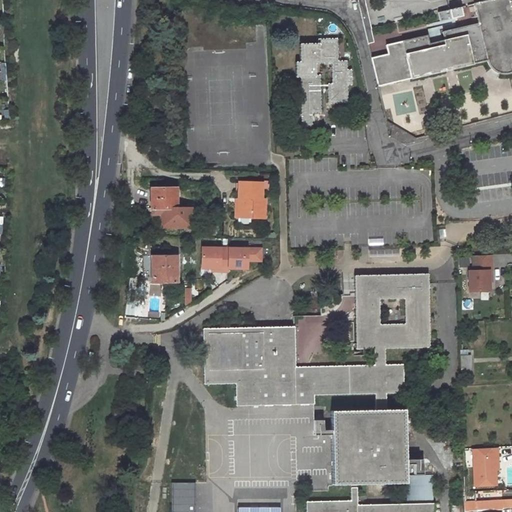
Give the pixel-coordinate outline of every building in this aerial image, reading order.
[(368,19),(363,0),(356,0),(362,20),(368,19)] [(477,24),(442,32),(444,40),(428,44),(426,35),(386,45),(388,54),(371,58),(377,86),(485,61),(486,64),(489,69),(493,72),(498,75),(501,75),(504,75),(509,74),(511,72),(511,21),(507,0),(490,0),(473,4),(477,24)] [(462,15),(460,7),(448,9),(450,18),(462,15)] [(371,28),(368,19),(362,20),(364,30),(371,28)] [(374,41),(371,28),(364,30),(367,42),(374,41)] [(327,101),(347,101),(347,83),(352,83),(352,68),(347,67),(347,58),(338,58),(338,36),(317,36),(317,40),(299,40),(299,58),(295,58),(295,75),(299,75),(300,124),(311,125),(312,111),(319,111),(319,73),(315,73),(315,61),(331,61),(330,80),(326,80),(327,101)] [(265,182),(241,182),(240,197),(242,198),(241,208),(250,209),(250,217),(264,218),(264,209),(267,210),(267,198),(264,198),(265,182)] [(176,188),(151,189),(151,209),(160,209),(160,227),(191,227),(191,208),(176,208),(176,188)] [(250,209),(241,208),(241,217),(250,217),(250,209)] [(160,227),(160,209),(151,209),(151,214),(153,214),(153,227),(160,227)] [(228,248),(201,248),(201,268),(211,268),(219,268),(219,271),(227,271),(227,268),(228,248)] [(228,248),(227,268),(246,268),(246,260),(260,261),(261,249),(228,248)] [(489,282),(488,271),(491,271),(490,255),(472,256),(473,271),(468,271),(469,291),(489,290),(489,282)] [(151,282),(151,256),(143,256),(143,282),(151,282)] [(151,256),(151,282),(167,282),(176,282),(176,256),(151,256)] [(294,327),(204,329),(205,384),(237,383),(237,406),(313,404),(313,395),(375,393),(376,410),(331,411),(333,484),(351,484),(351,500),(306,501),(306,511),(433,511),(433,503),(407,503),(357,504),(356,483),(406,482),(404,409),(386,410),(386,393),(404,392),(403,365),(385,365),(384,348),(430,346),(427,274),(355,276),(357,348),(374,348),(375,365),(295,367),(294,327)] [(471,373),(471,354),(461,354),(461,373),(471,373)] [(497,447),(472,448),(474,485),(496,485),(495,470),(494,455),(497,455),(497,447)] [(407,503),(433,503),(432,476),(412,476),(408,486),(406,486),(407,503)] [(509,509),(511,508),(511,499),(463,502),(464,511),(503,509),(509,509)]
